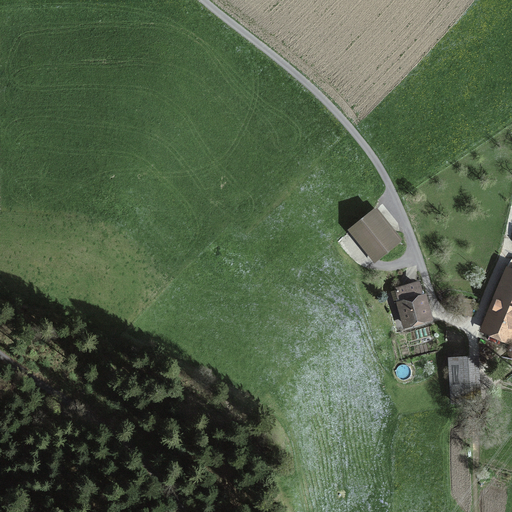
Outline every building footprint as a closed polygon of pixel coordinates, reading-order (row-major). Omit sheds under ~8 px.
[(398,241),(374,212),(353,229),(376,258),(398,241)] [(478,262),(488,266),(496,246),(487,242),(478,262)] [(511,268),(506,266),(501,275),(509,279),(488,328),(509,337),(511,330),(511,268)] [(424,297),(420,282),(391,290),(395,304),(396,304),(400,315),(405,314),(407,323),(431,316),(426,296),(424,297)] [(472,305),(459,302),(457,311),(470,314),(472,305)] [(451,360),(453,399),(471,398),(468,358),(451,360)]
